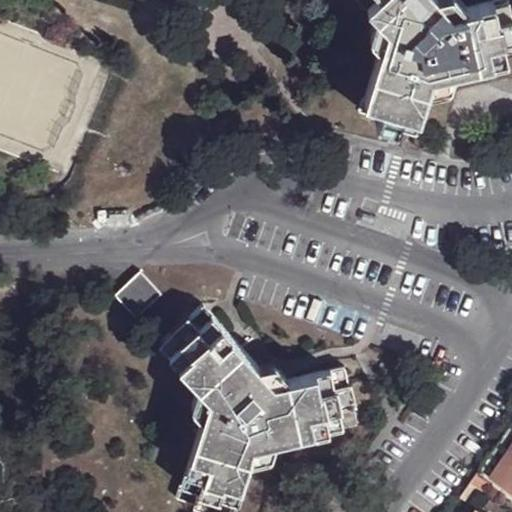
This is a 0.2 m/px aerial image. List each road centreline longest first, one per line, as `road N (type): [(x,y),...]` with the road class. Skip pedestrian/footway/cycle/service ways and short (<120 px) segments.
road 1 (residential): [(178,245),(221,250),(496,343)]
road 2 (residential): [(511,321),(496,292),(448,266),(224,202)]
road 3 (residential): [(511,208),(462,214),(333,176),(290,174),(224,202)]
road 4 (residential): [(496,343),(389,511)]
road 5 (residential): [(178,245),(0,254)]
